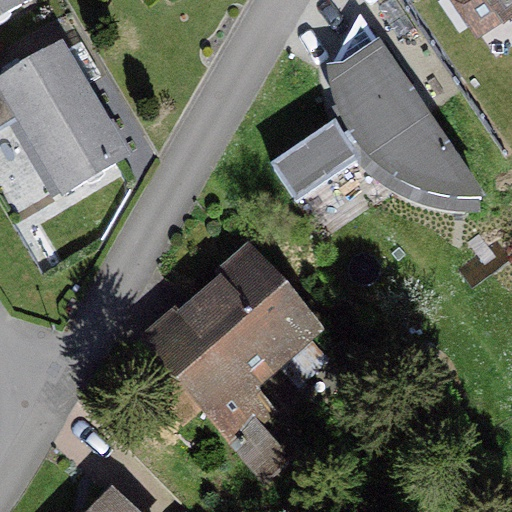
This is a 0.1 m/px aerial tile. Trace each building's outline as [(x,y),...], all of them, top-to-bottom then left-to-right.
[(0,0),(0,17),(24,3),(22,0),(0,0)] [(511,0),(489,0),(502,18),(511,10),(511,0)] [(477,203),(355,23),(326,77),(330,97),(335,115),(350,142),(363,159),(373,169),(389,181),(405,190),(419,196),(439,201),(459,203),(477,203)] [(0,87),(0,130),(15,122),(60,197),(118,163),(55,55),(0,87)] [(269,171),(292,206),(353,164),(341,148),(330,130),(269,171)] [(302,329),(249,268),(149,356),(166,375),(149,390),(180,426),(197,411),(260,486),(282,467),(249,429),(262,417),(235,387),(302,329)] [(119,511),(110,503),(101,511),(119,511)]
